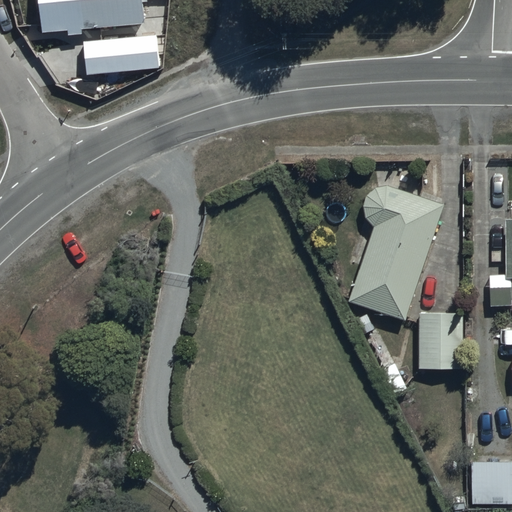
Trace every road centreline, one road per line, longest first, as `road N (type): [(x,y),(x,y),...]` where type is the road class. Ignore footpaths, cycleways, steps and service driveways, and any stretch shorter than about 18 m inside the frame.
road 1 (tertiary): [(55,181),(220,103),(349,84),(493,81)]
road 2 (residential): [(55,181),(0,59)]
